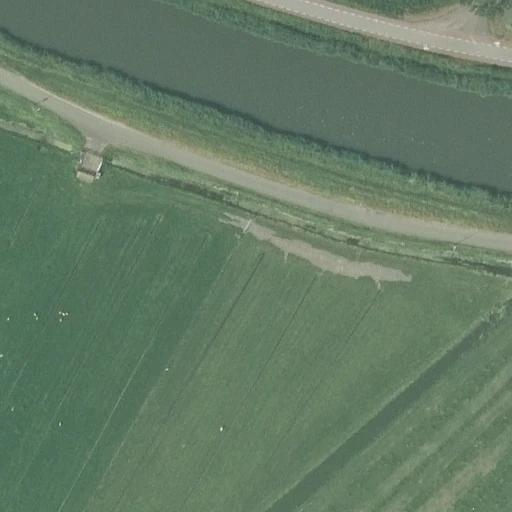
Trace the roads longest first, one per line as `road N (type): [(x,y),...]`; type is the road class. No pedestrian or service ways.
road 1 (unclassified): [(511,246),(347,214),(267,188),(78,118),(0,77)]
road 2 (tertiary): [(511,56),(275,0)]
